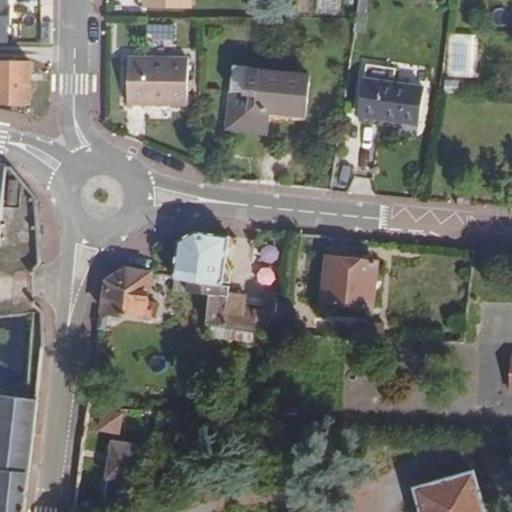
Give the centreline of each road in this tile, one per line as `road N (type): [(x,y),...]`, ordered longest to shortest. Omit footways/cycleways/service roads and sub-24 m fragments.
road 1 (residential): [(211,200),(511,229)]
road 2 (unclassified): [(73,286),(40,511)]
road 3 (residential): [(77,0),(76,118),(93,163)]
